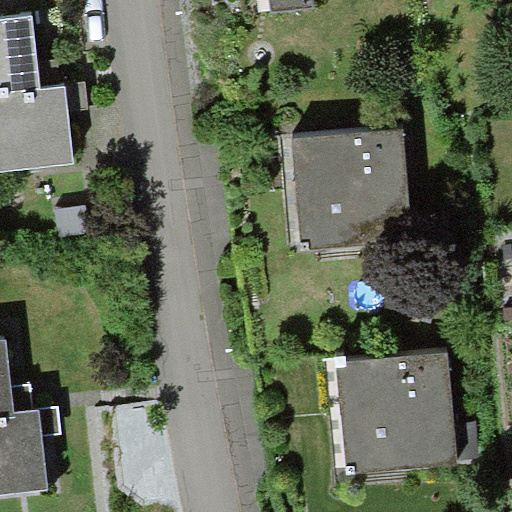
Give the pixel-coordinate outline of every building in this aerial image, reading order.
[(32,0),(23,0),(0,2),(0,81),(4,81),(4,76),(41,72),(32,0)] [(67,70),(41,72),(4,76),(4,81),(0,81),(0,154),(75,147),(67,70)] [(401,131),(287,139),(295,244),(409,236),(401,131)] [(87,198),(56,202),(59,232),(91,228),(87,198)] [(7,324),(0,324),(0,402),(15,401),(15,398),(7,324)] [(440,354),(332,362),(340,467),(448,459),(440,354)] [(40,395),(15,398),(15,401),(0,402),(0,478),(48,473),(40,395)]
